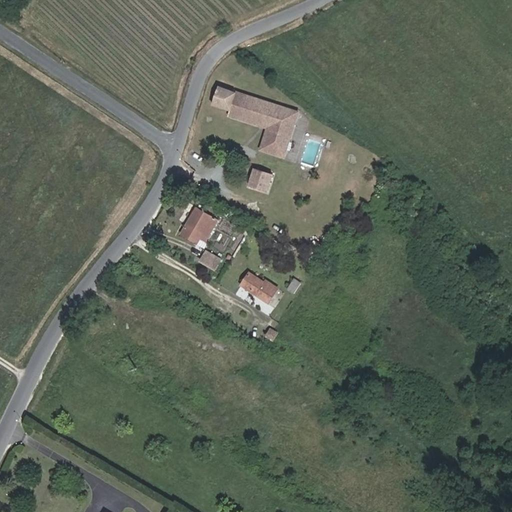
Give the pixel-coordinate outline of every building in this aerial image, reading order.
[(283,109),(221,87),(215,105),(232,111),(230,116),(255,124),(256,122),(268,126),(267,128),(269,129),(262,150),(284,158),(296,126),(279,121),(283,109)] [(283,109),(279,121),(296,126),(300,114),(283,109)] [(267,193),(273,175),(255,170),(249,187),(267,193)] [(205,240),(217,220),(197,208),(181,234),(196,243),(200,237),(205,240)] [(215,268),(220,259),(207,251),(201,260),(215,268)] [(278,288),(265,280),(264,282),(249,272),(241,285),(269,303),(278,288)] [(294,293),(301,283),(294,279),(287,289),(294,293)] [(273,340),(277,333),(271,329),(267,336),(273,340)]
